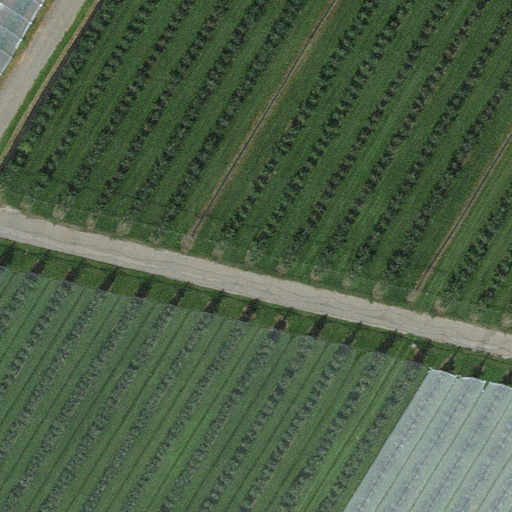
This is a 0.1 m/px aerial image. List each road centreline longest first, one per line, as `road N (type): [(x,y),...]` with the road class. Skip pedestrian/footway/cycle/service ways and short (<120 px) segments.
road 1 (track): [(0,216),(511,341)]
road 2 (track): [(0,131),(73,0)]
